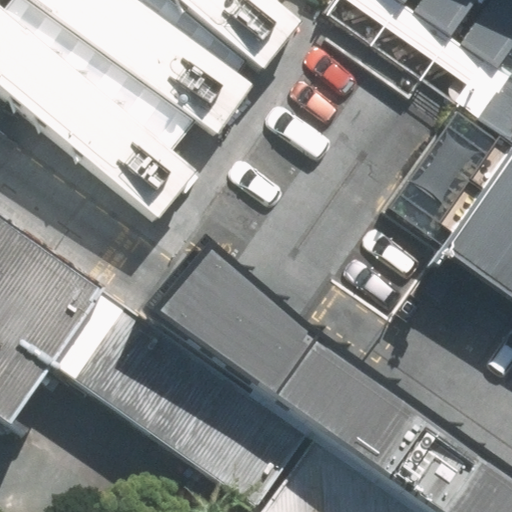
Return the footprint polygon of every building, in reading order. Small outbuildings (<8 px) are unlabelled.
[(0,0),(0,137),(138,234),(171,187),(150,173),(185,122),(207,137),(277,37),(254,21),(268,0),(0,0)] [(511,0),(465,0),(511,29),(511,0)] [(511,141),(431,259),(511,314),(511,141)] [(88,289),(0,228),(0,415),(37,364),(88,289)] [(449,511),(511,511),(511,473),(203,251),(163,307),(449,511)] [(251,511),(303,438),(88,289),(37,364),(250,511),(251,511)] [(398,511),(314,444),(259,511),(398,511)]
